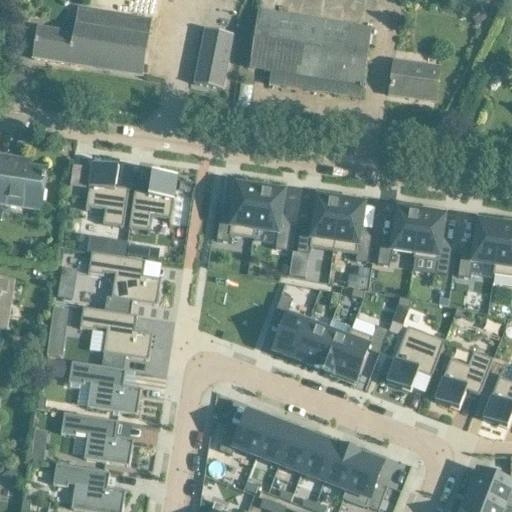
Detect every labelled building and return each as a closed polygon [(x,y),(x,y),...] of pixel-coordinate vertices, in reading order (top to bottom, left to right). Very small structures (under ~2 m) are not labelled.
[(38,30),(36,42),(33,61),(142,79),(151,22),(79,10),(75,35),(38,30)] [(258,14),(253,51),(249,71),(270,74),(269,86),(361,100),(364,80),(371,31),(258,14)] [(205,33),(198,67),(194,87),(222,93),(232,38),(205,33)] [(394,64),(392,78),(389,98),(407,100),(407,97),(419,99),(419,102),(434,104),(439,70),(394,64)] [(0,158),(0,199),(41,206),(46,172),(15,167),(16,161),(0,158)] [(92,166),(86,211),(105,213),(103,227),(124,230),(129,192),(115,190),(118,169),(92,166)] [(134,192),(129,231),(150,233),(152,219),(171,222),(177,178),(152,175),(149,194),(134,192)] [(180,185),(179,192),(190,194),(191,187),(180,185)] [(220,218),(216,244),(228,245),(230,239),(253,242),(255,232),(260,191),(237,187),(234,207),(220,218)] [(260,191),(255,232),(277,235),(275,252),(287,254),(291,228),(281,214),(284,194),(260,191)] [(300,230),(297,255),(309,256),(310,249),(333,254),(340,203),(317,199),(314,219),(300,230)] [(340,203),(333,254),(356,257),(355,264),(368,266),(371,240),(361,226),(364,206),(340,203)] [(380,241),(376,267),(389,269),(392,253),(414,256),(421,214),(398,211),(394,231),(380,241)] [(421,214),(414,256),(413,260),(437,264),(435,277),(448,279),(452,252),(441,239),(444,218),(421,214)] [(460,254),(457,279),(468,281),(471,264),(495,268),(501,227),(478,223),(474,243),(460,254)] [(511,228),(501,227),(495,268),(492,278),(511,280),(511,228)] [(109,244),(107,258),(125,261),(127,247),(109,244)] [(130,247),(128,261),(145,264),(147,250),(130,247)] [(91,256),(88,276),(103,279),(104,276),(115,277),(112,301),(107,300),(105,314),(131,318),(133,305),(157,308),(161,282),(143,279),(145,264),(128,261),(125,261),(107,258),(91,256)] [(0,283),(0,330),(7,332),(14,286),(0,283)] [(71,302),(74,287),(60,285),(58,300),(71,302)] [(353,292),(351,300),(363,302),(365,294),(353,292)] [(332,295),(330,306),(338,307),(340,296),(332,295)] [(281,298),(278,305),(290,309),(293,302),(281,298)] [(399,301),(398,308),(409,311),(411,303),(399,301)] [(54,310),(52,321),(67,324),(69,313),(54,310)] [(83,311),(80,331),(95,334),(95,331),(107,333),(103,356),(103,357),(125,360),(149,363),(153,337),(135,334),(137,319),(131,318),(105,314),(83,311)] [(456,311),(454,319),(466,322),(467,314),(456,311)] [(288,313),(273,353),(294,361),(308,326),(310,321),(288,313)] [(308,326),(294,361),(314,369),(328,333),(308,326)] [(347,341),(334,376),(355,385),(368,352),(379,357),(388,333),(376,328),(372,339),(351,331),(347,341)] [(390,376),(386,385),(411,395),(419,375),(431,380),(444,343),(407,329),(394,363),(386,360),(381,373),(390,376)] [(328,333),(314,369),(334,376),(347,341),(328,333)] [(49,341),(46,357),(61,359),(64,344),(49,341)] [(451,361),(435,403),(459,412),(466,393),(480,398),(493,362),(474,354),(469,368),(451,361)] [(56,363),(46,361),(44,377),(54,378),(56,363)] [(72,365),(69,386),(80,388),(84,388),(84,385),(91,386),(87,410),(137,418),(141,391),(133,390),(123,388),(125,374),(125,373),(72,365)] [(511,384),(499,380),(483,421),(507,432),(511,417),(511,384)] [(45,414),(47,402),(39,401),(37,413),(45,414)] [(229,429),(219,454),(232,458),(235,451),(257,459),(270,423),(247,414),(240,433),(229,429)] [(64,416),(61,437),(76,439),(76,436),(88,438),(84,462),(129,469),(134,442),(115,439),(118,424),(64,416)] [(270,423),(257,459),(279,468),(293,432),(270,423)] [(293,432),(279,468),(302,476),(315,440),(293,432)] [(315,440),(302,476),(324,485),(338,449),(315,440)] [(33,449),(30,464),(43,466),(45,450),(33,449)] [(338,449),(324,485),(346,493),(360,458),(338,449)] [(346,493),(342,502),(366,511),(367,510),(372,511),(379,511),(388,489),(376,485),(383,467),(360,458),(346,493)] [(56,467),(53,488),(68,490),(69,487),(75,488),(71,511),(122,511),(126,493),(108,491),(110,475),(56,467)] [(18,468),(9,474),(16,484),(25,478),(18,468)] [(511,485),(478,473),(470,494),(505,508),(511,511),(511,485)] [(247,485),(244,492),(255,497),(258,489),(247,485)] [(282,493),(279,501),(291,505),(294,497),(282,493)] [(470,494),(462,511),(503,511),(505,508),(470,494)] [(265,511),(271,511),(274,506),(262,501),(259,510),(265,511)] [(23,502),(21,511),(29,511),(31,504),(23,502)] [(305,502),(302,510),(307,511),(313,511),(316,506),(305,502)]
